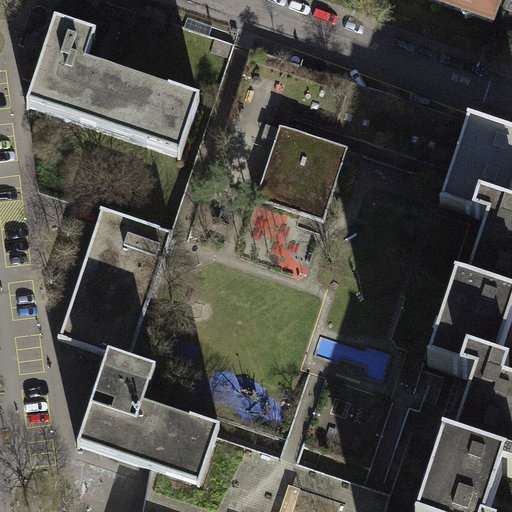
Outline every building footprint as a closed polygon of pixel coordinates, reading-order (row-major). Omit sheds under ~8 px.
[(426,0),(462,12),(466,19),(474,17),(493,23),(500,0),(426,0)] [(28,108),(181,159),(200,103),(170,93),(167,102),(69,69),(81,34),(55,26),(28,108)] [(230,112),(251,51),(235,45),(172,235),(173,236),(164,264),(162,263),(129,363),(156,372),(151,386),(136,381),(127,408),(189,429),(191,420),(220,430),(217,438),(392,496),(386,511),(421,511),(444,444),(454,448),(476,384),(428,368),(457,284),(467,287),(488,223),(441,207),(453,172),(290,118),(285,131),(348,151),(323,224),(256,201),(280,129),(230,112)] [(280,129),(285,131),(290,118),(304,73),(467,127),(469,123),(306,69),(251,51),(230,112),(280,129)] [(304,73),(290,118),(453,172),(467,127),(304,73)] [(467,287),(511,302),(511,208),(509,208),(511,200),(511,136),(469,123),(467,127),(453,172),(441,207),(488,223),(467,287)] [(348,151),(285,131),(280,129),(256,201),(323,224),(348,151)] [(173,236),(172,235),(118,217),(103,212),(59,342),(75,347),(108,358),(108,357),(129,364),(129,363),(162,263),(164,264),(173,236)] [(511,302),(467,287),(457,284),(428,368),(476,384),(454,448),(511,466),(511,391),(504,389),(510,373),(497,369),(511,324),(511,302)] [(156,372),(129,363),(129,364),(108,357),(108,358),(77,449),(80,450),(81,448),(152,471),(201,487),(217,438),(220,430),(191,420),(189,429),(127,408),(136,381),(151,386),(156,372)] [(386,511),(392,496),(217,438),(201,487),(152,471),(143,511),(386,511)] [(511,466),(454,448),(444,444),(421,511),(490,511),(503,476),(511,478),(511,466)]
